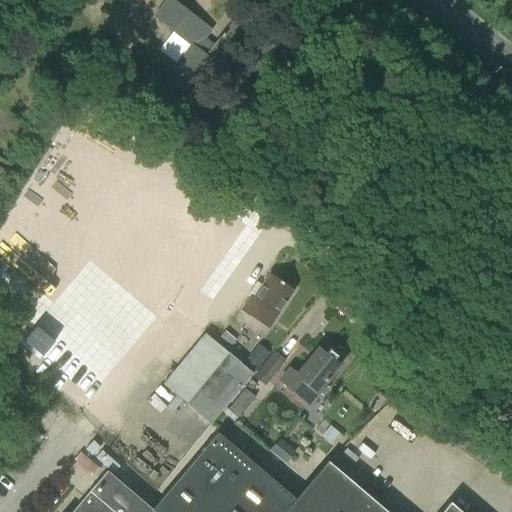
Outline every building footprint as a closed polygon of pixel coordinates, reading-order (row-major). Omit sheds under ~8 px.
[(209,91),(254,33),(234,18),(212,47),(203,40),(211,30),(172,0),(166,0),(153,17),(190,46),(164,79),(184,94),(195,80),(209,91)] [(250,298),(242,311),(267,327),(275,314),(276,315),(293,291),(268,275),(261,286),(256,282),(247,296),(250,298)] [(243,365),(253,373),(270,354),(259,345),(243,365)] [(340,367),(317,348),(296,374),(288,368),(277,381),(307,406),(340,367)] [(253,378),(265,387),(284,361),(272,352),(253,378)] [(187,406),(212,426),(253,375),(228,355),(187,406)] [(509,401),(511,398),(511,368),(508,365),(491,387),(509,401)] [(488,472),(507,446),(410,376),(392,402),(488,472)] [(227,411),(237,419),(254,398),(244,390),(227,411)] [(322,436),(331,445),(340,435),(330,426),(322,436)] [(458,511),(448,503),(440,511),(384,511),(326,462),(294,499),(217,433),(161,498),(151,510),(106,471),(83,498),(71,511),(458,511)]
